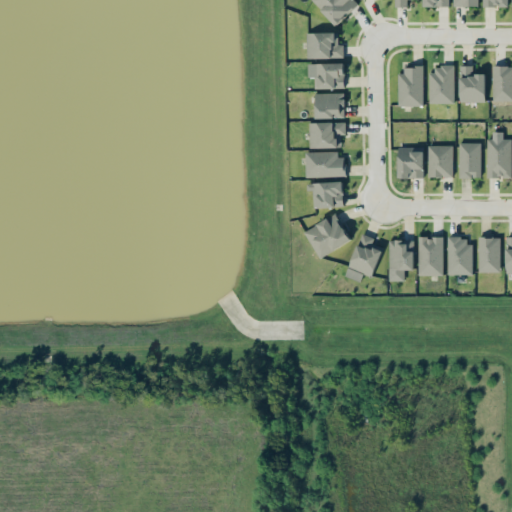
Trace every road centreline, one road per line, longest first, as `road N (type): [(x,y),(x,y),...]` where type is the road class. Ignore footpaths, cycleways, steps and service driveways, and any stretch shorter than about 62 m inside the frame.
road 1 (residential): [(373,35),(375,204)]
road 2 (residential): [(511,35),(373,35)]
road 3 (residential): [(375,204),(511,204)]
